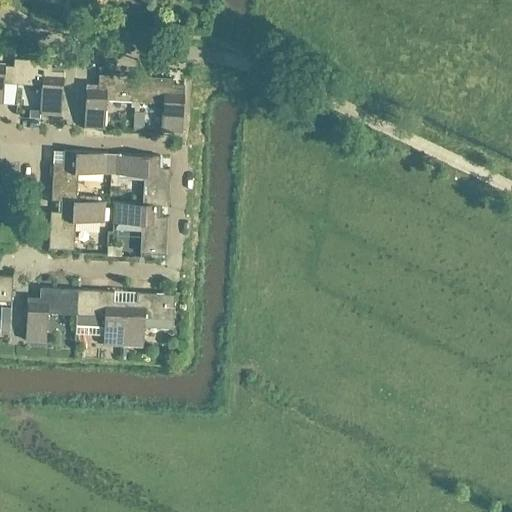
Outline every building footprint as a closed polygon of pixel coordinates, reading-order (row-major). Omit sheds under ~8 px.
[(60,115),(63,72),(51,71),(52,61),(14,59),(14,60),(13,66),(15,66),(13,84),(41,85),(40,110),(40,114),(60,115)] [(0,103),(2,104),(3,83),(13,84),(15,66),(13,66),(0,65),(0,103)] [(134,102),(135,76),(98,74),(98,85),(86,84),(83,128),(104,129),(105,100),(131,101),(134,102)] [(171,88),(172,78),(135,76),(134,102),(162,103),(161,132),(181,133),(184,89),(171,88)] [(133,111),(133,130),(143,131),(144,112),(133,111)] [(110,175),(111,154),(63,152),(63,163),(52,163),(50,201),(61,201),(76,202),(76,201),(77,173),(110,175)] [(159,156),(111,154),(110,175),(143,176),(142,204),(157,205),(157,206),(167,207),(169,169),(159,168),(159,156)] [(48,249),(73,250),(75,221),(104,223),(105,202),(76,201),(76,202),(61,201),(60,212),(50,211),(48,249)] [(156,217),(157,206),(157,205),(142,204),(113,203),(112,223),(141,224),(139,254),(165,255),(166,217),(156,217)] [(107,246),(106,256),(121,256),(121,246),(107,246)] [(0,300),(11,301),(12,276),(0,275),(0,300)] [(47,314),(75,315),(77,290),(40,288),(39,298),(27,297),(25,341),(45,342),(47,314)] [(122,346),(124,303),(113,302),(113,292),(77,290),(75,315),(76,315),(76,324),(103,325),(102,345),(122,346)] [(172,329),(174,295),(136,293),(136,303),(124,303),(122,346),(142,347),(143,327),(172,329)] [(0,317),(0,332),(9,333),(10,319),(0,317)]
